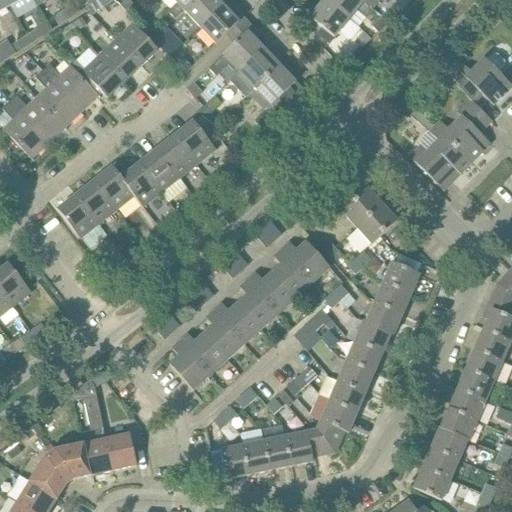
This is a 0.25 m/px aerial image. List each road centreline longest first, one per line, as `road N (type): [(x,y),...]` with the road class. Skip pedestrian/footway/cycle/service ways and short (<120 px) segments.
road 1 (residential): [(191,501),(289,501),(361,481),(392,424),(420,400),(484,256)]
road 2 (residential): [(110,340),(352,129)]
road 3 (residential): [(333,112),(94,321)]
road 4 (residential): [(30,204),(182,85)]
road 5 (residential): [(352,129),(485,0)]
road 6 (residential): [(484,256),(352,129)]
road 7 (residential): [(191,501),(174,413),(121,352)]
road 8 (residential): [(452,0),(333,112)]
road 9 (residential): [(0,422),(110,340)]
road 10 (residential): [(94,321),(21,224)]
